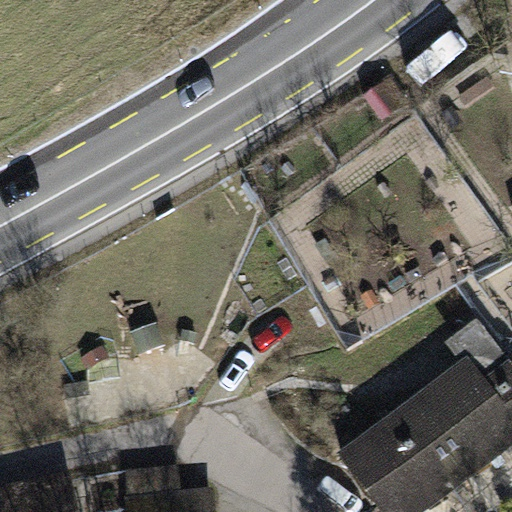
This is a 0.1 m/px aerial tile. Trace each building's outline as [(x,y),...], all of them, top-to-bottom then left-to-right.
[(142,351),(122,357),(126,369),(146,364),(142,351)] [(390,426),(344,462),(382,511),(423,511),(511,444),(511,375),(511,374),(511,373),(511,367),(499,351),(394,431),(390,426)] [(126,471),(128,501),(181,496),(180,466),(126,471)] [(74,511),(68,482),(0,496),(0,511),(74,511)] [(128,501),(129,511),(211,511),(211,502),(182,504),(181,496),(128,501)]
